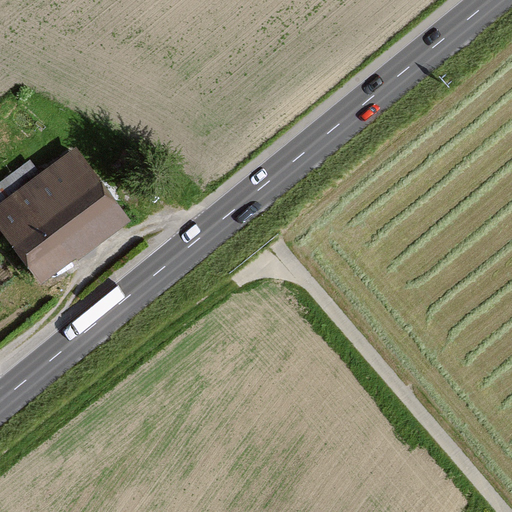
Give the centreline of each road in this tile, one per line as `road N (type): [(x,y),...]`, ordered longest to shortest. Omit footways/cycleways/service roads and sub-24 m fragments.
road 1 (track): [(504,511),(280,256),(0,465)]
road 2 (primary): [(0,409),(489,0)]
